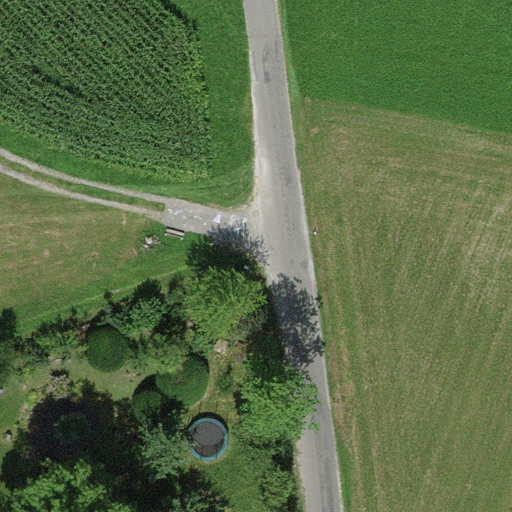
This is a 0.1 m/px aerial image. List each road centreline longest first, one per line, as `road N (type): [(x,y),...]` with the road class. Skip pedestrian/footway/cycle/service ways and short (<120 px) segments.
road 1 (unclassified): [(337,511),(339,443),(280,238),(259,0)]
road 2 (track): [(0,159),(54,192),(280,238)]
